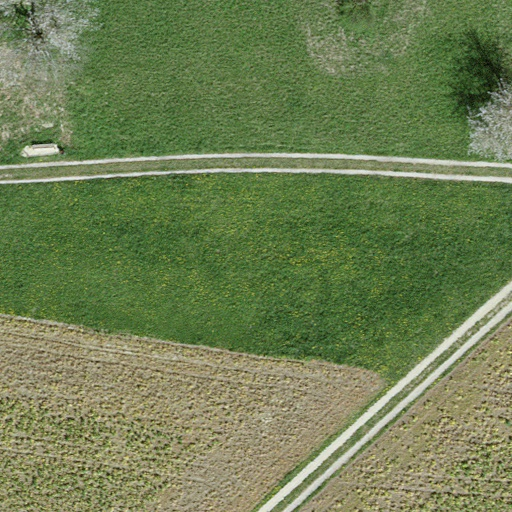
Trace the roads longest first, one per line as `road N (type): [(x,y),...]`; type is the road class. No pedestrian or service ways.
road 1 (track): [(511,202),(226,189),(0,203)]
road 2 (track): [(511,348),(334,511)]
